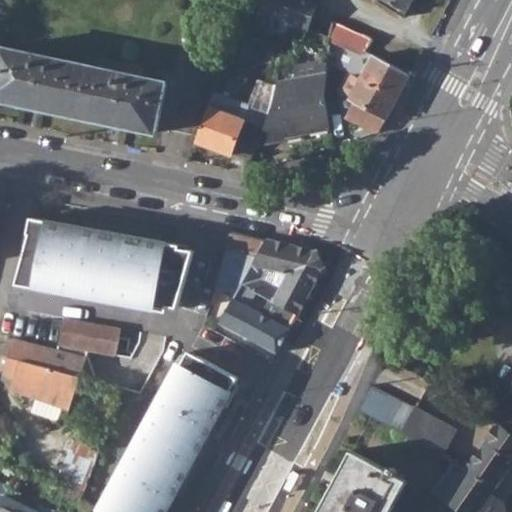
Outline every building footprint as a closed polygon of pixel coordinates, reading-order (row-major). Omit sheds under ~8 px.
[(319,3),(311,0),(264,0),(260,12),(282,20),(293,24),(309,30),(319,3)] [(384,0),(407,11),(412,0),(384,0)] [(277,35),(282,20),(260,12),(247,7),(242,22),(277,35)] [(368,53),(368,51),(373,40),(337,24),(331,39),(368,53)] [(138,130),(158,134),(170,84),(2,47),(0,57),(0,99),(13,102),(14,99),(55,109),(55,112),(94,120),(95,117),(139,127),(138,130)] [(412,75),(376,56),(363,78),(355,74),(344,93),(357,99),(348,116),(376,131),(380,129),(388,117),(412,75)] [(264,126),(258,145),(286,139),(286,136),(303,133),(302,129),(331,123),(325,94),(328,69),(276,81),(264,126)] [(258,145),(264,126),(211,106),(198,142),(252,162),(258,145)] [(36,219),(33,233),(23,266),(20,279),(106,294),(179,307),(186,277),(194,250),(181,248),(181,245),(36,219)] [(219,288),(237,293),(239,294),(244,284),(252,288),(299,314),(324,267),(318,252),(232,231),(219,288)] [(222,323),(278,352),(291,329),(244,303),(252,288),(244,284),(239,294),(237,293),(222,323)] [(118,353),(123,327),(97,322),(66,317),(60,347),(86,355),(91,356),(93,349),(118,353)] [(47,365),(80,373),(84,375),(91,356),(86,355),(60,347),(52,344),(15,335),(9,355),(47,365)] [(169,400),(168,402),(163,411),(158,408),(150,422),(131,459),(136,461),(130,473),(124,470),(113,491),(119,493),(109,511),(169,511),(231,394),(230,393),(238,377),(205,359),(190,352),(182,367),(180,366),(163,398),(169,400)] [(47,365),(9,355),(4,372),(15,375),(11,387),(38,396),(35,407),(62,416),(65,405),(74,408),(84,375),(80,373),(47,365)] [(363,411),(405,434),(417,412),(418,410),(374,387),(363,411)] [(494,420),(511,435),(511,389),(489,416),(494,420)] [(405,434),(444,456),(456,432),(417,412),(405,434)] [(436,493),(463,511),(502,511),(503,511),(502,503),(491,496),(511,465),(511,435),(494,420),(491,424),(496,429),(466,471),(451,459),(454,466),(436,493)] [(73,451),(61,481),(68,483),(87,491),(97,463),(103,447),(75,437),(69,450),(73,451)] [(321,511),(394,511),(411,482),(399,476),(402,471),(395,468),(392,472),(354,451),(321,511)] [(208,478),(199,495),(203,497),(206,499),(216,482),(208,478)] [(57,511),(58,510),(42,504),(39,511),(8,497),(12,487),(0,481),(0,507),(3,509),(4,507),(13,511),(57,511)] [(63,495),(82,503),(83,501),(87,491),(68,483),(63,495)]
